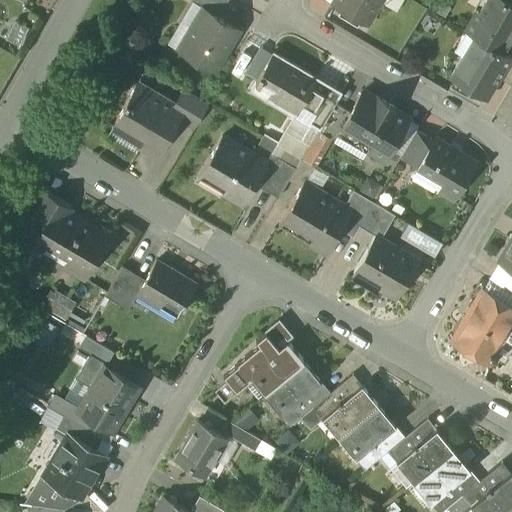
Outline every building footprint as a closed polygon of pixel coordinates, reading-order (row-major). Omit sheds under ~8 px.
[(228,0),(202,0),(222,11),(228,0)] [(383,0),(333,0),(331,4),(368,26),(383,0)] [(511,38),(511,2),(508,0),(483,0),(466,30),(476,36),(503,52),(511,38)] [(240,29),(203,8),(192,26),(196,29),(183,50),(180,49),(179,50),(215,71),(240,29)] [(511,57),(503,52),(476,36),(452,78),(483,97),(496,76),(501,79),(511,58),(511,57)] [(318,77),(274,51),(256,81),(260,83),(262,79),(275,87),(268,98),(306,120),(322,93),(312,87),(318,77)] [(511,58),(501,79),(511,86),(511,58)] [(177,106),(138,83),(125,104),(126,105),(116,122),(145,138),(140,146),(158,157),(181,119),(186,111),(177,106)] [(209,104),(186,90),(177,106),(186,111),(181,119),(195,128),(209,104)] [(380,101),(364,91),(351,112),(343,126),(373,145),(369,152),(385,161),(410,120),(379,102),(380,101)] [(322,93),(306,120),(320,129),(336,103),(336,102),(322,93)] [(351,112),(336,103),(320,129),(319,131),(335,140),(343,126),(351,112)] [(310,146),(285,131),(277,144),(302,159),(310,146)] [(434,141),(417,131),(401,157),(418,168),(434,141)] [(266,162),(223,136),(202,171),(228,186),(224,193),(243,204),(255,184),(268,163),(266,162)] [(479,163),(436,137),(435,140),(434,141),(418,168),(443,183),(439,190),(456,201),(479,163)] [(302,159),(277,144),(272,153),(297,168),(302,159)] [(297,168),(272,153),(266,162),(268,163),(255,184),(279,198),(297,168)] [(315,167),(302,159),(297,168),(290,180),(302,187),(303,184),(305,182),(306,182),(315,167)] [(305,182),(303,184),(302,187),(284,217),(316,236),(312,244),(327,253),(348,219),(353,210),(345,206),(306,182),(305,182)] [(42,197),(26,188),(18,204),(33,213),(42,198),(42,197)] [(374,202),(354,190),(345,206),(353,210),(348,219),(360,226),(374,202)] [(71,209),(44,193),(42,197),(42,198),(33,213),(16,242),(40,256),(48,244),(69,256),(63,265),(86,279),(111,238),(69,212),(71,209)] [(386,209),(374,202),(360,226),(372,233),(386,209)] [(400,236),(434,251),(440,238),(406,223),(400,236)] [(418,260),(376,236),(354,273),(396,299),(418,260)] [(511,240),(499,262),(511,269),(511,240)] [(196,284),(157,261),(137,293),(160,307),(160,306),(177,316),(183,306),(184,307),(188,301),(187,300),(196,284)] [(122,269),(105,296),(118,303),(134,276),(122,269)] [(53,289),(45,308),(66,318),(75,299),(53,289)] [(511,308),(482,291),(472,308),(473,309),(468,318),(466,317),(453,338),(490,360),(492,357),(498,360),(500,357),(493,354),(509,328),(511,330),(511,308)] [(41,319),(33,341),(50,347),(57,324),(41,319)] [(279,348),(267,332),(257,341),(260,345),(238,363),(224,376),(227,379),(237,391),(252,378),(265,394),(305,361),(288,341),(279,348)] [(114,352),(87,336),(80,347),(107,363),(114,352)] [(305,361),(265,394),(282,415),(322,382),(305,361)] [(138,388),(104,368),(79,410),(113,431),(138,388)] [(331,393),(314,407),(340,438),(378,406),(362,387),(363,385),(354,374),(331,393)] [(237,391),(227,379),(215,390),(225,401),(237,391)] [(322,382),(282,415),(291,425),(314,407),(331,393),(322,382)] [(378,406),(340,438),(366,469),(388,451),(405,437),(395,424),(394,425),(378,406)] [(90,431),(63,415),(56,427),(69,435),(70,433),(84,442),(90,431)] [(429,418),(411,432),(420,443),(438,428),(429,418)] [(257,436),(229,420),(223,431),(250,447),(257,436)] [(229,438),(200,421),(177,459),(205,477),(229,438)] [(420,443),(397,461),(414,482),(454,449),(438,428),(420,443)] [(420,443),(411,432),(405,437),(388,451),(397,461),(420,443)] [(84,442),(70,433),(69,435),(55,459),(63,464),(53,481),(83,499),(84,497),(82,496),(106,458),(107,458),(108,457),(84,442)] [(454,449),(414,482),(431,503),(453,485),(472,469),(454,449)] [(502,462),(485,477),(493,487),(511,473),(502,462)] [(472,469),(453,485),(462,496),(480,481),(472,469)] [(493,487),(471,506),(475,511),(506,511),(511,507),(511,473),(493,487)] [(480,481),(462,496),(471,506),(493,487),(485,477),(480,481)] [(453,485),(431,503),(438,511),(442,511),(462,496),(453,485)] [(164,495),(154,511),(191,511),(164,495)] [(227,511),(200,496),(193,508),(199,511),(227,511)]
